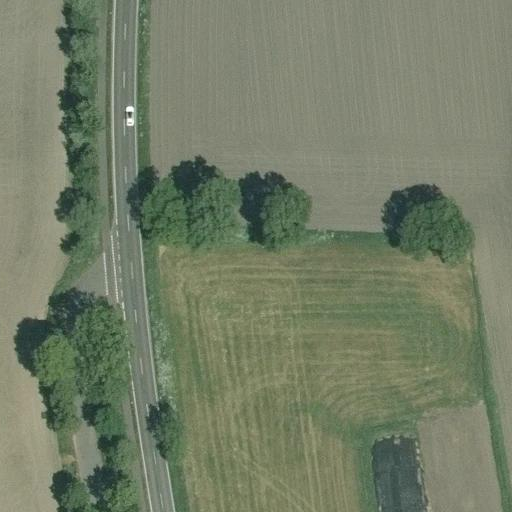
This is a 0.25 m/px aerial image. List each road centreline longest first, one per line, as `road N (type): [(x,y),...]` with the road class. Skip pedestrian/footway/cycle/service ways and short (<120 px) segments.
road 1 (unclassified): [(98,511),(76,386),(75,318),(98,277),(129,262)]
road 2 (tertiary): [(129,262),(125,0)]
road 3 (tertiary): [(161,511),(129,262)]
